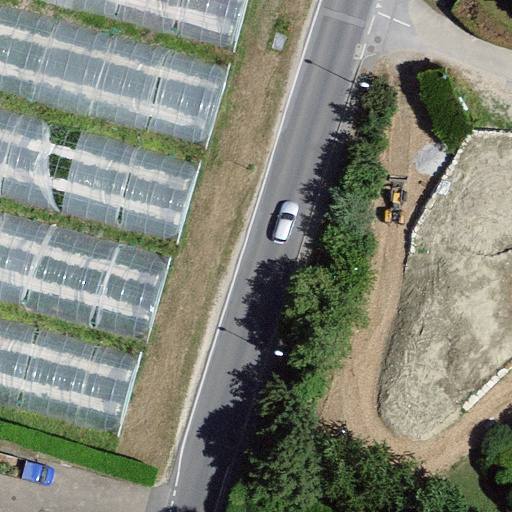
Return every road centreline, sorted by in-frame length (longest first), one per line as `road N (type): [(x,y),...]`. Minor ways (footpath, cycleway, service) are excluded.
road 1 (tertiary): [(349,0),(195,511)]
road 2 (residential): [(359,0),(461,52),(511,65)]
